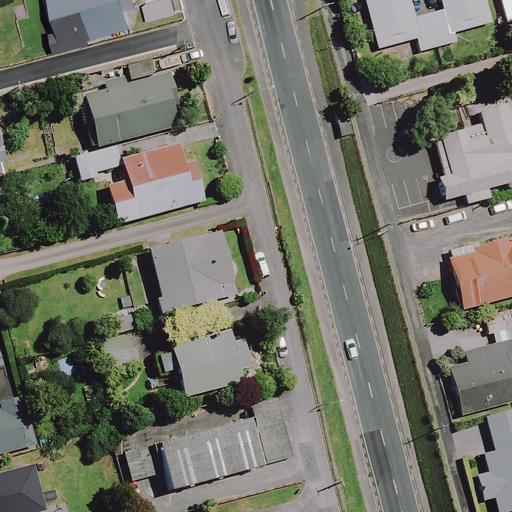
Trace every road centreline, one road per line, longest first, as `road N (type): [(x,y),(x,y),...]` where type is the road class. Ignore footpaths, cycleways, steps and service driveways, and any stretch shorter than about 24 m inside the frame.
road 1 (secondary): [(403,511),(271,0)]
road 2 (unknown): [(210,29),(0,88)]
